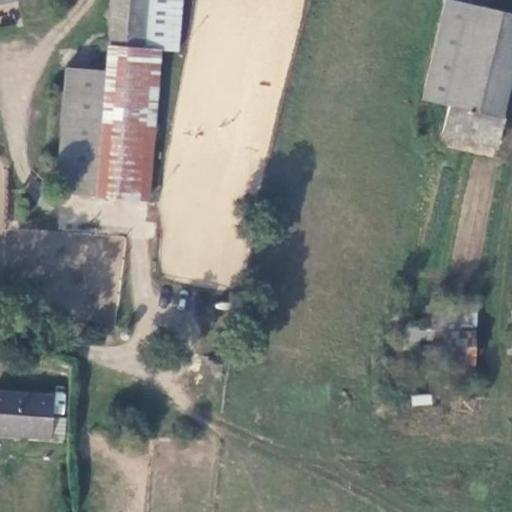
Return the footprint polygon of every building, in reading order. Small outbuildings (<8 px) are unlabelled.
[(111,0),(108,45),(160,48),(178,50),(182,0),(111,0)] [(511,74),(511,14),(453,0),(444,0),(423,97),(448,104),(502,118),(511,74)] [(108,45),(106,67),(97,195),(146,198),(160,48),(108,45)] [(106,67),(61,65),(56,116),(50,192),(97,195),(106,67)] [(502,118),(448,104),(443,133),(496,145),(502,118)] [(456,328),(453,363),(475,365),(478,330),(456,328)] [(53,393),(0,389),(0,431),(65,435),(66,414),(53,414),(53,393)]
